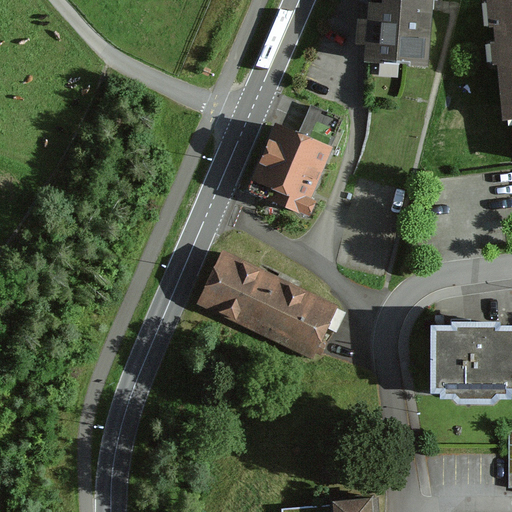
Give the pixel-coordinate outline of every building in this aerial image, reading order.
[(371,0),(370,64),(430,66),(431,0),(371,0)] [(511,1),(490,4),(504,111),(511,110),(511,1)] [(306,128),(285,120),(256,192),(312,214),(349,124),(313,109),(306,128)] [(330,305),(224,253),(199,303),(305,355),(330,305)] [(511,327),(438,326),(437,398),(511,398),(511,327)] [(350,482),(354,464),(335,460),(331,478),(350,482)] [(383,511),(382,499),(288,508),(288,511),(383,511)]
